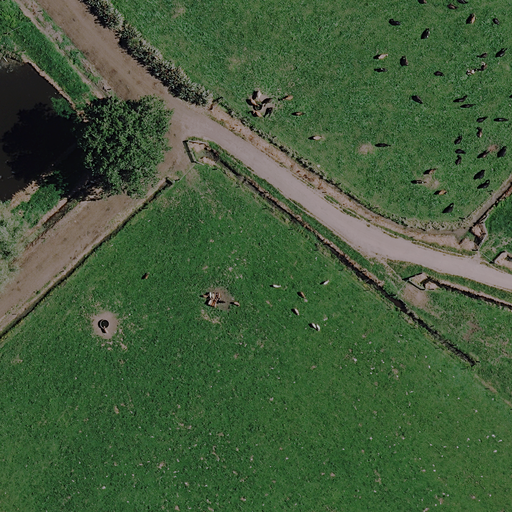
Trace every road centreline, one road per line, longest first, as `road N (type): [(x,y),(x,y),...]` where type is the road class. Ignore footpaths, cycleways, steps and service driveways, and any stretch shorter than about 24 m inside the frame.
road 1 (track): [(511,281),(397,247),(333,218),(193,115),(86,0)]
road 2 (track): [(193,115),(0,299)]
